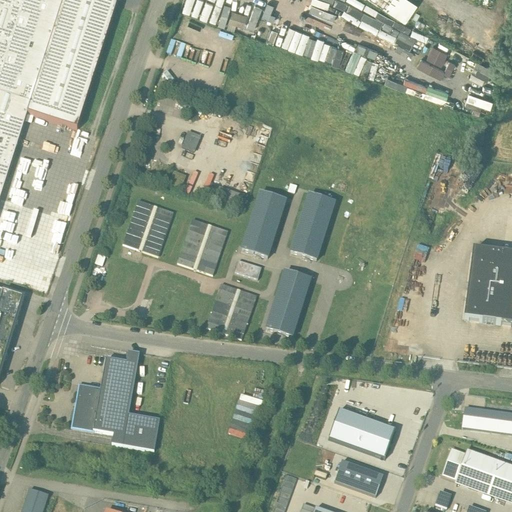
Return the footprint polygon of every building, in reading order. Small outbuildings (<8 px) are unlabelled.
[(0,0),(0,200),(27,115),(63,0),(0,0)] [(63,0),(27,115),(77,131),(118,0),(63,0)] [(368,0),(407,20),(416,2),(413,0),(368,0)] [(254,4),(245,29),(252,31),(261,6),(254,4)] [(243,15),(232,12),(229,23),(239,26),(243,15)] [(272,45),(277,31),(271,29),(266,43),(272,45)] [(444,59),(447,52),(431,45),(424,60),(419,57),(415,67),(440,78),(442,72),(449,75),(454,63),(444,59)] [(485,81),(491,69),(475,61),(469,72),(485,81)] [(389,78),(382,77),(381,84),(405,89),(409,69),(392,65),(389,78)] [(452,107),(456,94),(421,82),(418,90),(411,87),(409,92),(452,107)] [(200,138),(188,133),(182,148),(193,153),(200,138)] [(185,179),(174,175),(170,187),(180,191),(185,179)] [(243,198),(219,190),(216,201),(239,207),(243,198)] [(240,252),(267,261),(285,203),(258,195),(240,252)] [(290,254),(317,262),(335,205),(308,197),(290,254)] [(173,215),(138,203),(122,246),(157,259),(173,215)] [(227,234),(192,222),(177,265),(212,278),(227,234)] [(511,257),(473,252),(463,322),(511,328),(511,257)] [(257,280),(261,269),(238,262),(234,273),(257,280)] [(266,330),(293,339),(311,281),(284,273),(266,330)] [(256,298),(221,286),(206,330),(241,342),(256,298)] [(3,292),(0,301),(0,375),(4,364),(5,359),(7,358),(6,356),(15,326),(17,325),(16,323),(18,318),(24,298),(3,291),(3,292)] [(126,364),(106,360),(100,391),(93,433),(113,436),(112,447),(154,454),(160,422),(128,417),(139,355),(128,353),(126,364)] [(100,391),(80,387),(72,429),(93,433),(100,391)] [(252,416),(256,401),(239,396),(235,411),(252,416)] [(511,414),(465,409),(462,430),(511,436),(511,414)] [(394,432),(339,413),(329,440),(384,460),(394,432)] [(233,416),(227,434),(242,438),(247,420),(233,416)] [(458,481),(467,458),(453,453),(445,476),(458,481)] [(511,470),(468,454),(467,458),(458,481),(457,484),(511,504),(511,470)] [(375,497),(382,478),(342,464),(335,483),(375,497)] [(43,511),(48,497),(29,491),(22,511),(43,511)] [(451,497),(440,494),(435,507),(446,511),(451,497)]
